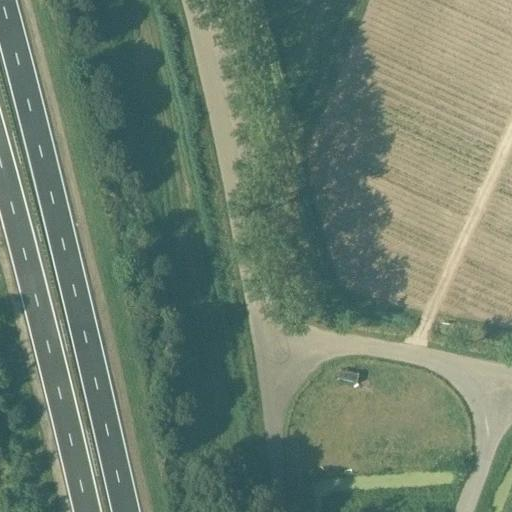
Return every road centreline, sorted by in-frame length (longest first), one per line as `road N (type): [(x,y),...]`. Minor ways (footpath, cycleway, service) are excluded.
road 1 (trunk): [(126,511),(3,0)]
road 2 (trunk): [(0,164),(87,511)]
road 3 (unclassified): [(251,332),(176,0)]
road 4 (unclassified): [(501,370),(251,332)]
road 5 (track): [(408,353),(511,124)]
road 6 (unclassified): [(276,511),(251,332)]
road 7 (unclassified): [(464,511),(501,370)]
